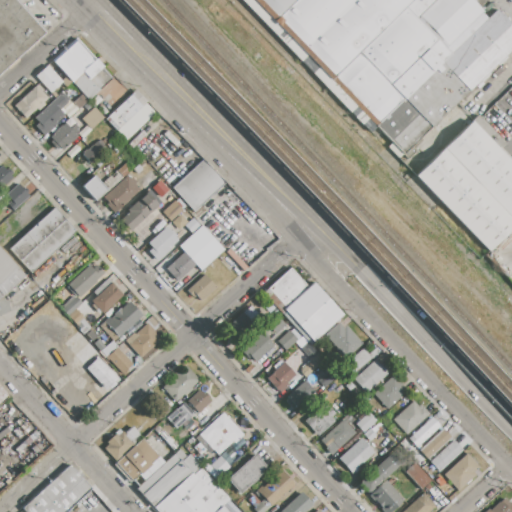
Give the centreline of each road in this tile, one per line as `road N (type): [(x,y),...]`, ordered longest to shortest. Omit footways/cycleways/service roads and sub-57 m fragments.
road 1 (residential): [(0,123),(353,511)]
road 2 (residential): [(1,511),(300,241)]
road 3 (residential): [(249,160),(264,198),(400,348)]
road 4 (secondary): [(511,408),(371,264),(349,260)]
road 5 (secondary): [(360,270),(511,430)]
road 6 (residential): [(0,362),(138,511)]
road 7 (secondary): [(130,41),(249,160)]
road 8 (residential): [(400,348),(511,469)]
road 9 (secondary): [(249,160),(360,270)]
road 10 (residential): [(0,91),(97,7)]
